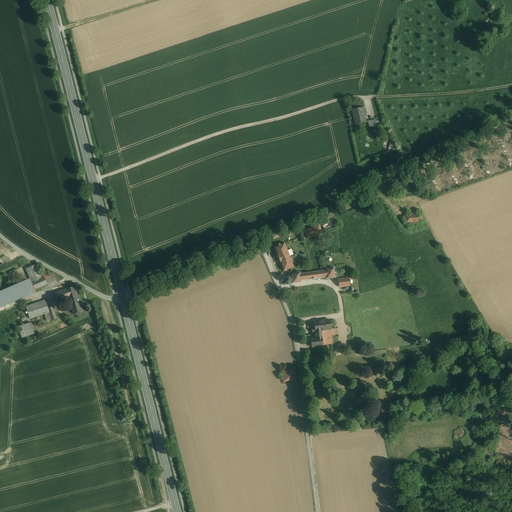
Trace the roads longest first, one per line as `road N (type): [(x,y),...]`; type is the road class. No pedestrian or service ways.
road 1 (primary): [(121,296),(46,0)]
road 2 (primary): [(175,502),(121,296)]
road 3 (track): [(511,84),(367,97)]
road 4 (unclassified): [(0,235),(100,295),(121,296)]
